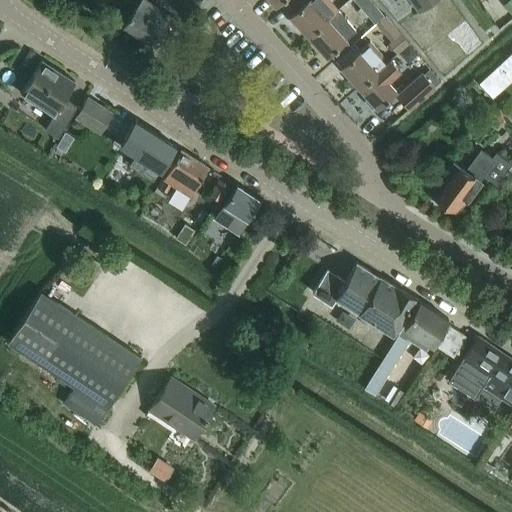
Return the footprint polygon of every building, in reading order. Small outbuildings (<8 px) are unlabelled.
[(150,44),(170,15),(147,0),(139,0),(122,26),(150,44)] [(328,0),(303,0),(288,14),(289,15),(289,19),(294,26),(299,26),(307,35),(336,8),(328,0)] [(411,0),(418,9),(428,2),(430,0),(411,0)] [(336,8),(307,35),(325,55),(329,53),(334,59),(350,44),(345,38),(355,28),(336,8)] [(205,19),(197,26),(204,34),(212,27),(205,19)] [(350,44),(334,59),(339,65),(358,86),(387,60),(386,59),(369,39),(359,47),(353,41),(350,44)] [(387,60),(358,86),(367,96),(364,100),(370,108),(375,105),(376,107),(395,90),(387,80),(400,68),(390,57),(389,56),(386,59),(387,60)] [(57,135),(65,121),(76,104),(64,97),(74,81),(40,59),(20,91),(53,112),(44,126),(57,135)] [(409,105),(432,85),(422,74),(399,94),(409,105)] [(99,129),(100,128),(111,111),(87,95),(75,113),(99,129)] [(499,122),(507,115),(494,100),(486,107),(499,122)] [(160,168),(164,161),(175,144),(134,119),(119,142),(160,168)] [(63,156),(70,144),(61,138),(54,150),(63,156)] [(189,193),(196,182),(207,165),(180,148),(157,186),(168,192),(174,183),(189,193)] [(492,157),(481,148),(466,169),(452,159),(441,175),(429,191),(430,191),(429,192),(430,193),(430,192),(455,211),(456,209),(464,198),(465,199),(466,197),(465,196),(470,190),(471,188),(474,184),(473,183),(482,171),(496,181),(510,163),(495,153),(492,157)] [(219,200),(230,184),(218,177),(208,192),(219,200)] [(238,233),(247,217),(259,199),(235,183),(223,201),(212,218),(238,233)] [(359,267),(353,264),(344,279),(327,268),(312,290),(330,303),(336,294),(391,331),(403,313),(413,296),(397,286),(397,287),(380,276),(378,279),(372,276),(374,272),(361,264),(359,267)] [(31,306),(7,342),(39,363),(47,369),(72,385),(60,403),(93,425),(96,422),(107,404),(129,373),(140,356),(73,312),(42,291),(41,290),(31,306)] [(435,343),(448,323),(445,321),(447,318),(418,299),(402,324),(431,343),(432,341),(435,343)] [(452,354),(454,350),(465,334),(448,323),(435,343),(452,354)] [(511,403),(511,358),(475,333),(464,350),(446,378),(493,408),(501,396),(511,403)] [(182,391),(166,381),(148,409),(191,438),(202,421),(213,404),(185,386),(182,391)] [(426,427),(431,419),(419,411),(414,419),(426,427)]
